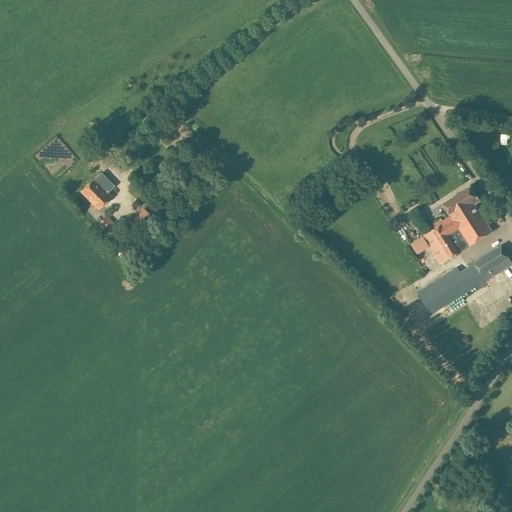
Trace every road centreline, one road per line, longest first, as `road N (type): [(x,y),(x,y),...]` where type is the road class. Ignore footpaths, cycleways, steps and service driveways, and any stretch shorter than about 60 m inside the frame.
road 1 (unclassified): [(511,221),(353,0)]
road 2 (unclassified): [(406,511),(511,353)]
